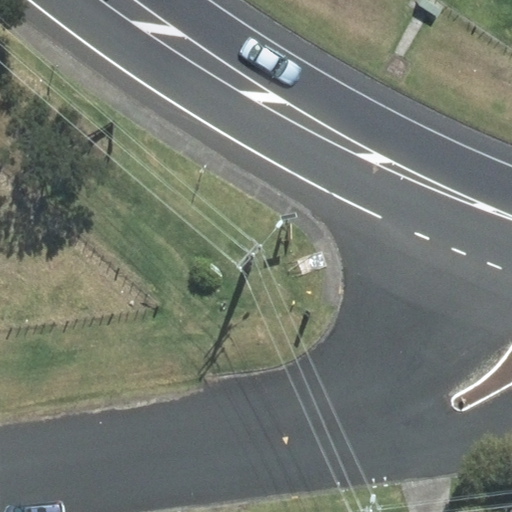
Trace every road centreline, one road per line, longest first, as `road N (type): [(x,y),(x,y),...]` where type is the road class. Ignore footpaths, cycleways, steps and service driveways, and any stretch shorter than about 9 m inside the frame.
road 1 (secondary): [(126,0),(317,128),(474,205)]
road 2 (residential): [(275,443),(388,388),(438,307),(474,205)]
road 3 (residential): [(0,485),(275,443)]
road 4 (residential): [(511,430),(466,440),(275,443)]
